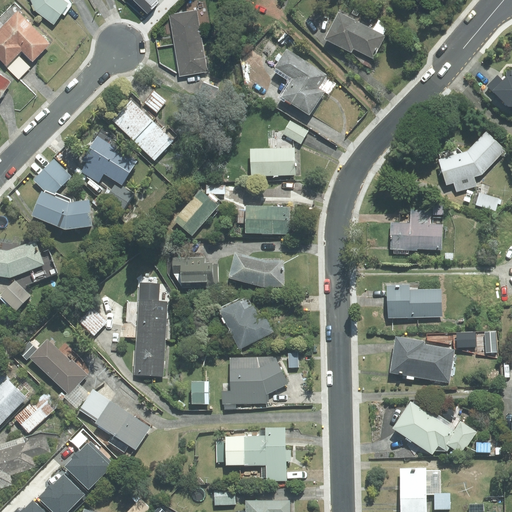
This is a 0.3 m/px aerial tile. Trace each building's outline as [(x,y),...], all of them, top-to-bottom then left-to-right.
[(34,0),(39,9),(58,22),(59,20),(73,1),(72,0),(34,0)] [(134,0),(148,13),(158,2),(157,1),(157,0),(134,0)] [(200,7),(172,12),(176,36),(177,43),(205,37),(200,7)] [(20,9),(0,30),(0,53),(8,61),(11,63),(13,61),(20,54),(25,48),(37,59),(54,41),(20,9)] [(354,48),(373,58),(384,36),(382,34),(387,25),(376,19),(372,28),(340,11),(325,39),(351,53),(354,48)] [(205,37),(177,43),(179,51),(183,73),(211,68),(205,37)] [(286,97),(312,114),(326,93),(327,91),(322,87),(330,75),(291,49),(279,66),(298,79),(286,97)] [(11,63),(8,61),(5,64),(21,79),(26,73),(33,66),(20,54),(13,61),(11,63)] [(0,68),(0,99),(2,100),(5,96),(16,78),(0,68)] [(496,90),(511,105),(511,70),(509,71),(509,77),(506,80),(496,90)] [(496,90),(506,80),(500,75),(495,80),(489,86),(495,91),(496,90)] [(222,88),(205,80),(202,88),(198,96),(215,103),(222,88)] [(169,101),(156,90),(150,97),(146,102),(159,113),(169,101)] [(155,121),(133,99),(125,108),(113,120),(136,141),(155,121)] [(176,140),(155,121),(136,141),(157,161),(176,140)] [(292,121),(285,133),(298,141),(303,143),(306,137),(310,131),(292,121)] [(443,159),(449,184),(456,182),(477,177),(485,174),(508,150),(489,131),(472,148),(469,152),(443,159)] [(140,161),(100,135),(99,137),(85,159),(89,162),(107,173),(119,181),(125,185),(140,161)] [(254,176),(298,175),(297,147),(296,147),(254,149),(254,176)] [(74,176),(56,159),(46,169),(37,178),(35,180),(46,191),(56,195),(74,176)] [(107,173),(89,162),(83,171),(101,182),(107,173)] [(477,177),(456,182),(457,188),(459,192),(479,186),(477,177)] [(125,185),(119,181),(111,194),(107,200),(125,212),(137,193),(125,185)] [(227,184),(208,184),(208,194),(216,194),(227,194),(227,189),(227,184)] [(208,194),(203,189),(176,219),(194,235),(221,205),(219,204),(212,197),(208,194)] [(56,195),(46,191),(45,193),(40,206),(36,215),(70,228),(97,225),(94,202),(94,199),(73,202),(56,195)] [(481,193),(478,205),(497,211),(501,199),(481,193)] [(216,194),(212,197),(219,204),(223,200),(216,194)] [(103,201),(99,197),(94,202),(99,206),(103,201)] [(446,205),(435,205),(435,215),(446,215),(446,205)] [(293,233),(293,206),(287,206),(250,206),(249,210),(249,223),(249,232),(293,233)] [(134,209),(127,218),(138,228),(146,218),(134,209)] [(244,209),(240,209),(239,223),(249,223),(249,210),(244,209)] [(412,223),(394,222),(393,248),(393,250),(444,251),(445,224),(433,224),(434,210),(413,210),(412,223)] [(0,248),(0,275),(13,277),(47,264),(38,240),(10,251),(0,248)] [(266,287),(287,287),(286,260),(269,260),(239,252),(232,278),(266,287)] [(208,257),(189,257),(189,264),(184,265),(185,288),(217,287),(217,262),(208,262),(208,257)] [(33,295),(17,280),(8,290),(3,295),(19,310),(33,295)] [(397,287),(392,287),(392,317),(416,317),(445,317),(445,289),(421,289),(414,289),(413,284),(397,284),(397,287)] [(251,296),(243,300),(248,309),(255,306),(251,296)] [(169,300),(140,299),(137,374),(165,376),(169,300)] [(243,300),(223,309),(241,348),(276,332),(271,320),(269,315),(263,317),(257,305),(255,306),(248,309),(243,300)] [(110,321),(94,307),(81,321),(96,335),(102,329),(110,321)] [(428,340),(400,335),(394,372),(401,374),(451,382),(457,349),(428,344),(428,340)] [(24,346),(31,353),(41,343),(33,336),(24,346)] [(73,361),(51,339),(33,356),(70,392),(72,394),(81,384),(90,375),(74,360),(73,361)] [(234,357),(234,391),(225,391),(226,404),(269,403),(269,394),(291,383),(280,359),(278,357),(234,357)] [(223,362),(215,362),(215,379),(222,380),(223,362)] [(501,367),(492,368),(492,381),(502,380),(501,367)] [(10,379),(0,388),(0,421),(2,424),(3,424),(29,398),(10,379)] [(213,381),(195,380),(194,403),(212,404),(213,381)] [(92,394),(81,384),(72,394),(70,392),(66,397),(78,408),(89,397),(92,394)] [(111,439),(133,453),(136,449),(138,450),(154,427),(95,388),(92,394),(89,397),(81,409),(101,422),(99,426),(105,430),(107,427),(115,433),(111,439)] [(34,401),(16,417),(22,423),(31,432),(61,405),(49,392),(36,403),(34,401)] [(463,420),(457,430),(414,401),(396,428),(412,439),(435,454),(440,445),(449,451),(453,446),(460,451),(465,450),(468,446),(469,447),(479,432),(463,420)] [(289,480),(289,476),(289,461),(289,449),(289,438),(289,426),(269,426),(269,435),(230,435),(230,442),(219,442),(219,462),(230,462),(230,465),(269,465),(269,480),(289,480)] [(400,443),(393,433),(381,441),(387,451),(400,443)] [(0,450),(0,489),(9,487),(17,485),(14,475),(39,467),(36,458),(53,453),(48,436),(27,442),(1,450),(0,450)] [(26,437),(0,444),(0,447),(1,450),(27,442),(26,437)] [(71,459),(64,466),(88,490),(114,464),(91,442),(88,444),(87,443),(79,451),(78,450),(70,458),(71,459)] [(493,442),(479,442),(479,452),(493,452),(493,442)] [(404,511),(430,511),(430,493),(429,470),(429,467),(403,467),(404,487),(404,506),(404,511)] [(442,470),(429,470),(430,493),(437,493),(443,493),(442,470)] [(46,490),(39,498),(53,511),(66,511),(84,494),(63,474),(53,484),(52,482),(45,489),(46,490)] [(237,487),(216,487),(216,504),(237,504),(237,496),(237,487)] [(140,492),(124,507),(129,511),(151,511),(156,508),(140,492)] [(443,493),(437,493),(437,509),(453,509),(453,492),(443,493)] [(24,506),(18,511),(45,511),(33,500),(25,507),(24,506)] [(248,511),(291,511),(292,501),(249,500),(248,511)] [(486,503),(471,504),(471,511),(486,511),(486,503)]
